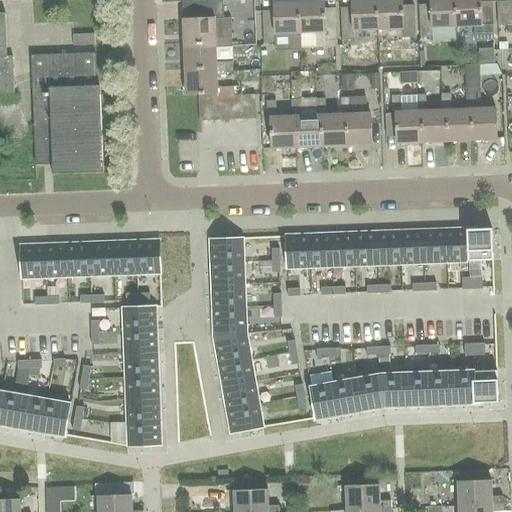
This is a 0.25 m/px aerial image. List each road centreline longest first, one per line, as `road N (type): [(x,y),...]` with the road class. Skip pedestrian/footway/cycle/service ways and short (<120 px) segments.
road 1 (residential): [(150,203),(511,187)]
road 2 (residential): [(150,203),(143,0)]
road 3 (residential): [(0,208),(150,203)]
